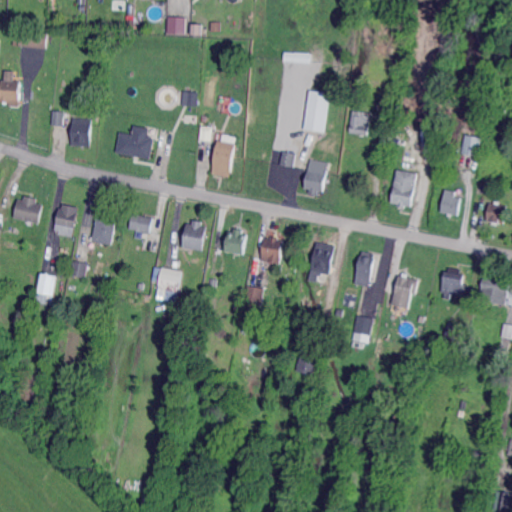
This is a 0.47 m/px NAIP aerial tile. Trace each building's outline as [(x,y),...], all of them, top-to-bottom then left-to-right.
[(87,0),(87,3),(86,2),(85,9),(81,9),(81,4),(79,4),(79,0),(87,0)] [(126,0),(126,10),(113,9),(113,0),(126,0)] [(44,21),(40,17),(44,13),(48,17),(44,21)] [(167,32),(185,33),(186,16),(168,16),(167,32)] [(223,32),(213,32),(213,23),(223,23),(223,32)] [(193,34),(194,24),(202,24),(201,35),(193,34)] [(49,49),(40,47),(40,52),(29,51),(30,47),(21,45),(23,30),(50,33),(49,49)] [(313,63),(287,62),(287,53),(313,53),(313,63)] [(15,81),(21,82),(20,107),(11,107),(11,103),(2,103),(3,81),(6,81),(6,71),(15,72),(15,81)] [(199,106),(185,105),(186,91),(200,92),(199,106)] [(325,132),(305,130),(310,91),(330,93),(325,132)] [(65,126),(54,125),(55,110),(66,111),(65,126)] [(368,137),(349,135),(352,112),(371,115),(368,137)] [(93,146),(74,145),(75,117),(95,119),(93,146)] [(151,135),(154,135),(153,138),(157,139),(153,159),(119,152),(123,132),(135,135),(137,126),(152,129),(151,135)] [(201,140),(202,126),(214,128),(212,141),(201,140)] [(479,158),(463,155),(466,137),(482,140),(479,158)] [(232,176),(215,173),(221,140),(238,143),(232,176)] [(492,152),(483,150),(485,144),(494,146),(492,152)] [(292,169),(279,166),(282,153),(295,156),(292,169)] [(329,170),(325,191),(321,190),(320,195),(311,193),(312,189),(307,188),(313,160),(331,164),(329,170)] [(412,206),(406,205),(405,208),(399,207),(399,204),(392,203),(398,170),(418,173),(412,206)] [(460,215),(454,214),(453,217),(449,216),(450,213),(443,211),(446,194),(463,198),(460,215)] [(40,223),(16,218),(20,200),(24,201),(25,196),(38,199),(37,203),(44,205),(40,223)] [(502,205),(509,206),(506,224),(500,223),(499,226),(493,225),(494,221),(488,220),(491,203),(496,204),(497,201),(502,202),(502,205)] [(75,237),(61,234),(61,230),(57,230),(62,208),(64,208),(65,204),(81,207),(75,237)] [(111,217),(119,219),(114,244),(95,241),(100,215),(103,216),(103,213),(111,214),(111,217)] [(152,233),(132,229),(135,214),(155,218),(152,233)] [(204,226),(209,226),(205,250),(186,247),(190,223),(195,224),(195,220),(205,221),(204,226)] [(244,234),(249,235),(245,256),(240,255),(240,259),(230,257),(230,253),(226,252),(230,232),(235,233),(236,229),(244,231),(244,234)] [(281,239),(285,240),(281,263),(263,260),(267,237),(273,238),(273,236),(281,237),(281,239)] [(330,275),(323,273),(322,277),(319,276),(318,282),(310,281),(318,243),(336,247),(330,275)] [(371,285),(357,283),(364,251),(377,253),(371,285)] [(87,278),(72,275),(75,260),(90,263),(87,278)] [(181,291),(179,291),(179,297),(170,295),(171,289),(161,288),(164,267),(185,270),(181,291)] [(463,273),(467,274),(465,284),(469,284),(468,294),(463,293),(463,295),(453,293),(452,299),(445,298),(446,292),(443,292),(447,270),(450,271),(451,267),(463,269),(463,273)] [(53,306),(36,302),(41,274),(58,277),(53,306)] [(408,278),(420,281),(417,293),(413,292),(409,308),(394,305),(400,276),(403,277),(404,274),(409,275),(408,278)] [(510,282),(511,283),(508,304),(481,299),(486,278),(497,281),(498,276),(511,279),(510,282)] [(211,286),(212,279),(219,280),(218,287),(211,286)] [(264,304),(248,300),(250,285),(267,288),(264,304)] [(370,342),(354,338),(360,314),(376,318),(370,342)] [(460,350),(452,348),(451,350),(450,350),(448,354),(445,353),(446,350),(445,349),(445,347),(443,346),(449,322),(466,326),(460,350)] [(511,338),(502,337),(505,323),(511,324),(511,338)] [(314,375),(298,372),(303,349),(320,353),(314,375)] [(319,365),(321,354),(327,355),(324,366),(319,365)] [(37,403),(21,399),(27,371),(44,375),(37,403)] [(325,422),(318,421),(320,407),(327,409),(325,422)] [(476,450),(485,452),(484,458),(475,456),(476,450)] [(511,511),(496,511),(500,491),(511,493),(511,511)]
